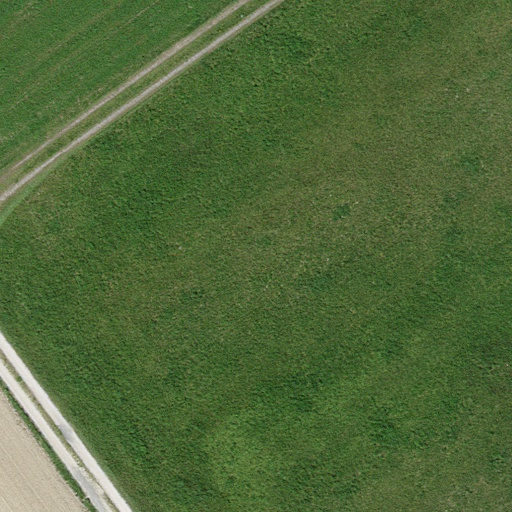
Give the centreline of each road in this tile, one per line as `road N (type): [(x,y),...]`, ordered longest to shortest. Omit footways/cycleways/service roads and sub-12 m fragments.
road 1 (track): [(0,205),(279,0)]
road 2 (track): [(0,376),(97,511)]
